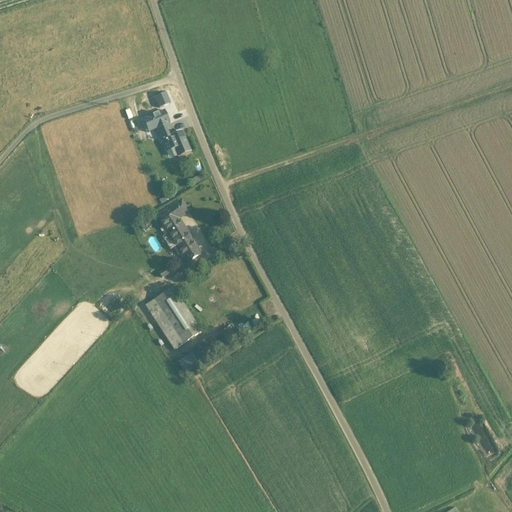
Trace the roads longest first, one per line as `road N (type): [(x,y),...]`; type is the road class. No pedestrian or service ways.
road 1 (unclassified): [(179,77),(245,241),(385,511)]
road 2 (track): [(511,85),(221,186)]
road 3 (unclassified): [(0,167),(46,121),(179,77)]
